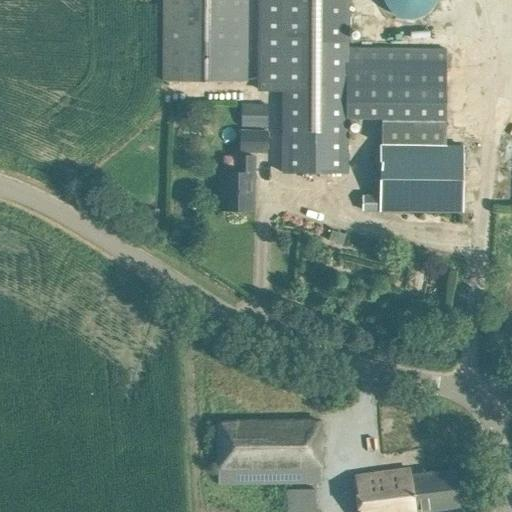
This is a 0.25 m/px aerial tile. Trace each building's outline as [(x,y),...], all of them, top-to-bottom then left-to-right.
[(164,0),(164,79),(246,80),(246,0),(164,0)] [(346,0),(284,0),(283,172),(346,173),(346,118),(446,119),(446,58),(446,48),(346,48),(346,0)] [(267,126),(267,105),(241,104),(241,126),(267,126)] [(266,152),(266,130),(253,130),(252,134),(241,134),(241,152),(266,152)] [(363,196),(363,210),(380,210),(380,211),(462,212),(462,146),(380,145),(380,196),(363,196)] [(221,172),(221,209),(253,210),(254,155),(237,155),(236,172),(221,172)] [(321,482),(320,420),(218,421),(219,484),(321,482)] [(417,511),(460,506),(455,469),(410,475),(409,468),(354,476),(358,511),(417,511)]
